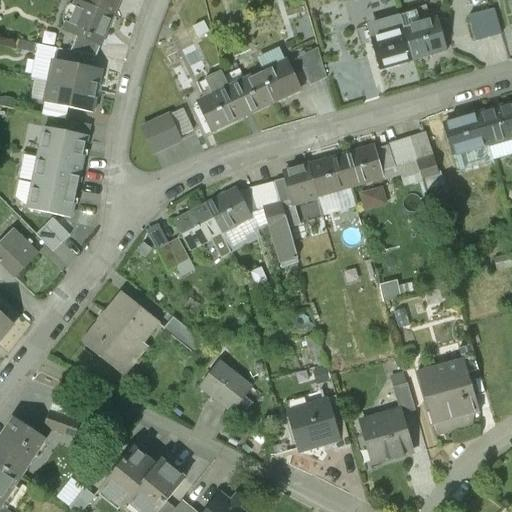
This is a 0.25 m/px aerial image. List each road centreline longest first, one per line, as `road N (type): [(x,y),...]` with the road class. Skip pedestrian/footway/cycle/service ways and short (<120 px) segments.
road 1 (residential): [(137,219),(199,172),(511,77)]
road 2 (residential): [(329,511),(25,357)]
road 3 (residential): [(156,0),(120,131),(119,192),(137,219)]
road 4 (residential): [(25,357),(137,219)]
